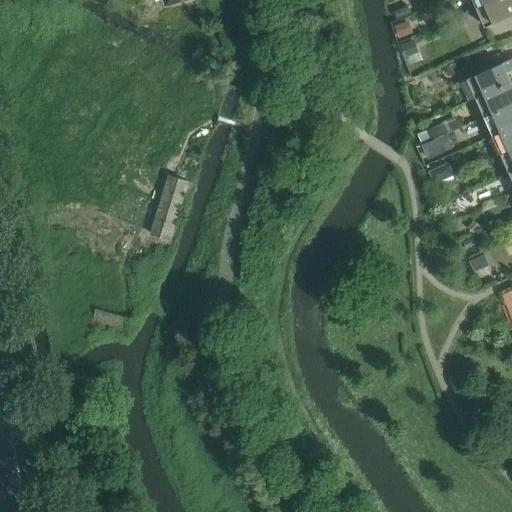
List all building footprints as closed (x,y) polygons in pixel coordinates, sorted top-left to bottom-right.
[(473,0),(477,8),(495,0),(473,0)] [(511,0),(495,0),(477,8),(486,28),(511,16),(511,0)] [(412,41),(401,46),(406,58),(417,53),(412,41)] [(511,59),(468,79),(477,99),(511,83),(507,74),(511,71),(511,59)] [(511,84),(511,83),(477,99),(485,117),(511,105),(511,84)] [(511,105),(485,117),(493,136),(511,127),(511,105)] [(442,125),(426,132),(431,142),(446,135),(442,125)] [(511,127),(493,136),(501,155),(511,149),(511,127)] [(430,143),(421,147),(428,160),(436,156),(430,143)] [(511,149),(501,155),(510,173),(511,172),(511,149)] [(448,164),(429,173),(434,186),(454,177),(448,164)] [(170,176),(151,234),(171,240),(189,182),(170,176)] [(485,255),(470,262),(474,273),(490,266),(485,255)] [(129,336),(134,317),(99,309),(94,328),(129,336)]
